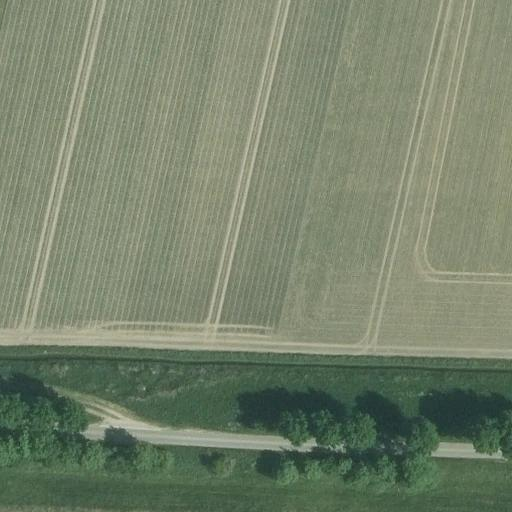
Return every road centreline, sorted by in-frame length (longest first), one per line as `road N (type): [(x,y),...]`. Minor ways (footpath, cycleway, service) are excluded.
road 1 (unclassified): [(511,451),(0,427)]
road 2 (track): [(0,392),(98,412),(150,435)]
